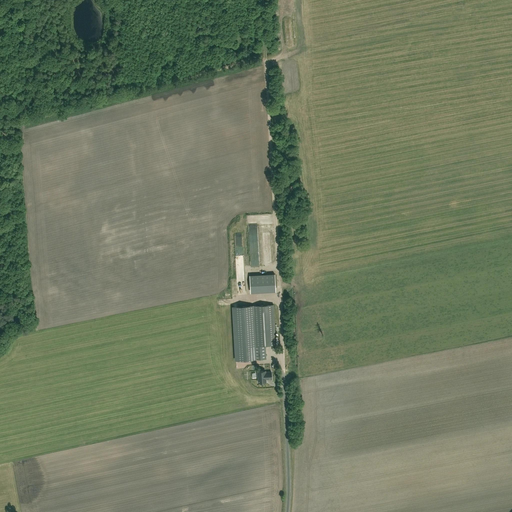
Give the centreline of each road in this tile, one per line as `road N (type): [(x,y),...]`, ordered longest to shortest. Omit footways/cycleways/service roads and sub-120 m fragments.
road 1 (track): [(283,370),(262,0)]
road 2 (unclassified): [(286,511),(283,370)]
